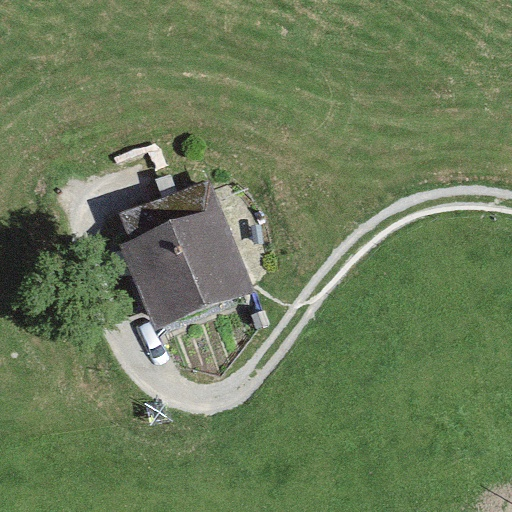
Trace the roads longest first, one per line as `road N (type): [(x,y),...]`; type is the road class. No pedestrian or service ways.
road 1 (track): [(141,180),(106,189),(87,225),(113,309),(138,356),(168,389),(206,399),(230,400),(252,379),(339,268),(385,225),(418,212),(511,207)]
road 2 (track): [(0,439),(172,456),(220,443),(230,400)]
